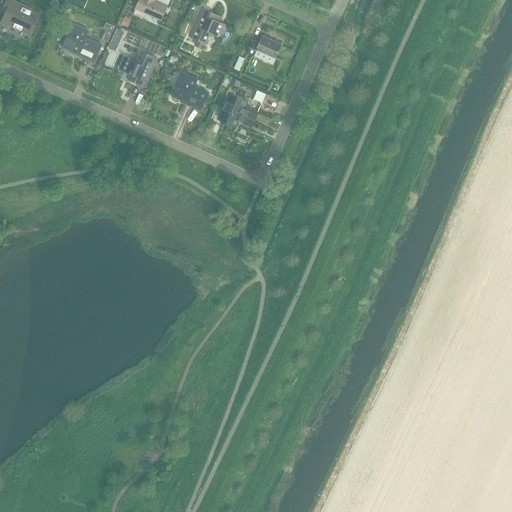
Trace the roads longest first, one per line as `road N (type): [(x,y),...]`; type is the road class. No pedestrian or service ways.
road 1 (unclassified): [(192,511),(425,0)]
road 2 (unclassified): [(188,511),(256,322),(260,277),(243,236),(255,193)]
road 3 (residential): [(261,180),(0,65)]
road 4 (residential): [(261,180),(330,26)]
